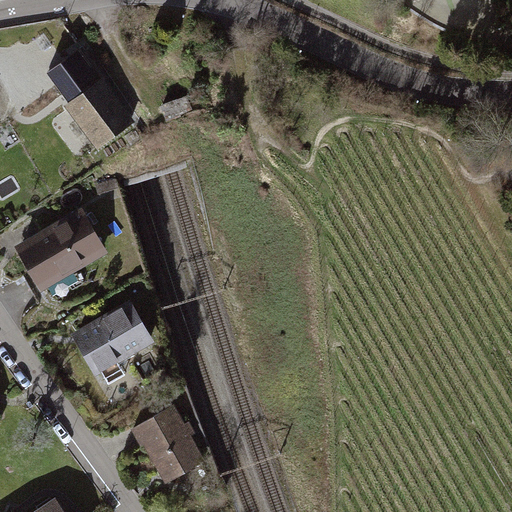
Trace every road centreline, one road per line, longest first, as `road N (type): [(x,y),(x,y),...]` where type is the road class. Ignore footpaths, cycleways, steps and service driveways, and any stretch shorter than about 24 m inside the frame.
road 1 (residential): [(222,0),(382,72),(448,90),(511,92)]
road 2 (residential): [(0,334),(129,511)]
